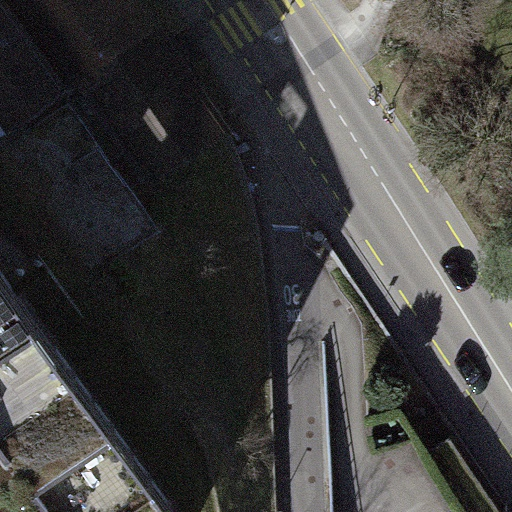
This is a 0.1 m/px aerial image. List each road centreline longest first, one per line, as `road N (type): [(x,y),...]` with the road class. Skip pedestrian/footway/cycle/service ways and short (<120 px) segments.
road 1 (residential): [(351,139),(287,175),(301,511)]
road 2 (primary): [(351,139),(511,391)]
road 3 (primary): [(253,0),(351,139)]
